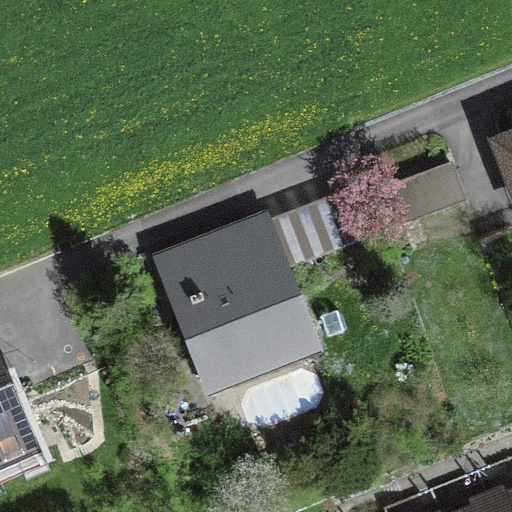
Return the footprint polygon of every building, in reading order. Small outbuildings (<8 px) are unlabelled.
[(511,138),(501,143),(511,171),(511,138)] [(398,182),(380,189),(393,224),(412,217),(398,182)] [(247,368),(314,342),(265,219),(160,260),(203,369),(242,354),(247,368)] [(127,274),(139,304),(162,295),(151,265),(127,274)] [(0,458),(32,444),(0,370),(0,458)] [(511,511),(511,497),(491,506),(493,511),(511,511)]
